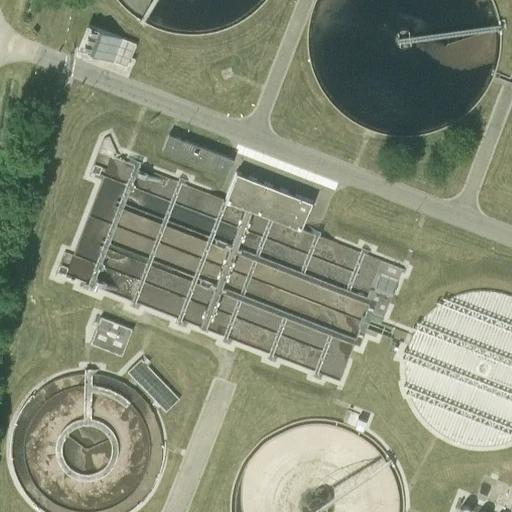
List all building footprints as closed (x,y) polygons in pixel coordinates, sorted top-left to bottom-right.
[(114,35),(84,25),(79,43),(109,52),(114,35)] [(169,136),(162,153),(215,174),(222,157),(169,136)] [(312,201),(235,171),(223,201),(301,231),(312,201)] [(511,443),(511,294),(472,289),(430,308),(406,347),(406,392),(431,430),(472,449),(511,443)] [(88,345),(120,357),(130,331),(94,316),(89,327),(94,329),(88,345)] [(68,375),(63,376),(49,381),(36,389),(25,399),(17,412),(11,425),(7,440),(7,455),(9,469),(14,484),(22,496),(32,507),(37,511),(129,511),(140,503),(149,491),(156,478),(160,464),(161,449),(159,434),(154,420),(147,406),(137,395),(126,386),(112,379),(98,375),(83,373),(68,375)] [(477,498),(471,511),(507,511),(509,510),(477,498)]
